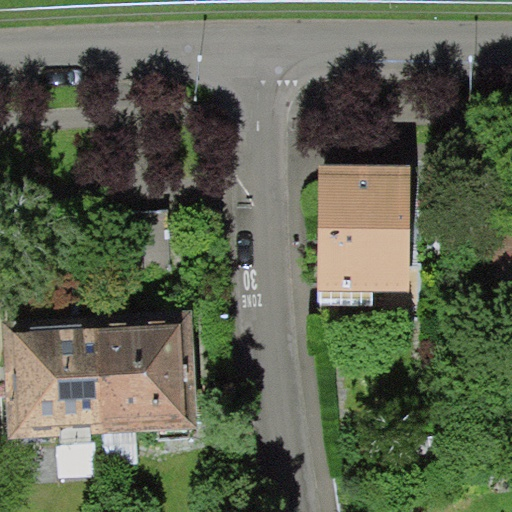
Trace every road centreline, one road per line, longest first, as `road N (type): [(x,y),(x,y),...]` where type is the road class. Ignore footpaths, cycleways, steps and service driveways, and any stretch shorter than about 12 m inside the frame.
road 1 (residential): [(260,46),(275,380),(296,511)]
road 2 (residential): [(0,56),(260,46)]
road 3 (residential): [(260,46),(511,49)]
